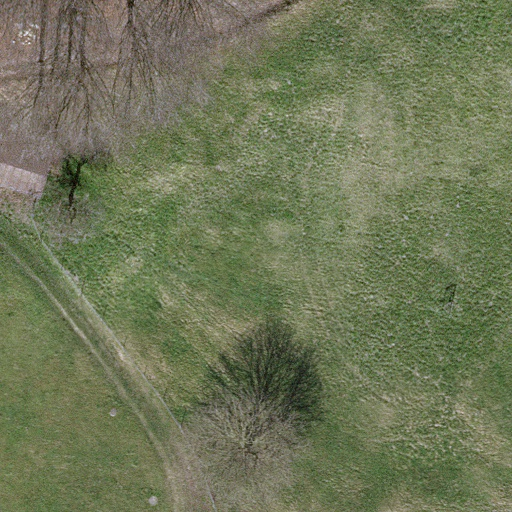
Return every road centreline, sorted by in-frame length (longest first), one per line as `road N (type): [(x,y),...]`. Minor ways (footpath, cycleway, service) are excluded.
road 1 (track): [(0,226),(175,437),(191,511)]
road 2 (track): [(269,0),(209,28),(0,74)]
